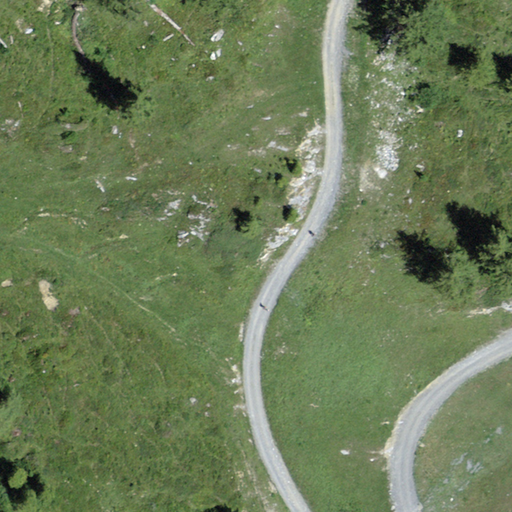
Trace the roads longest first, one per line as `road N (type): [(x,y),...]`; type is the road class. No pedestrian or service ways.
road 1 (track): [(339,0),(331,174),(315,222),(250,321),(247,395),(263,449),(297,511)]
road 2 (track): [(398,511),(401,432),(453,374),(511,341)]
